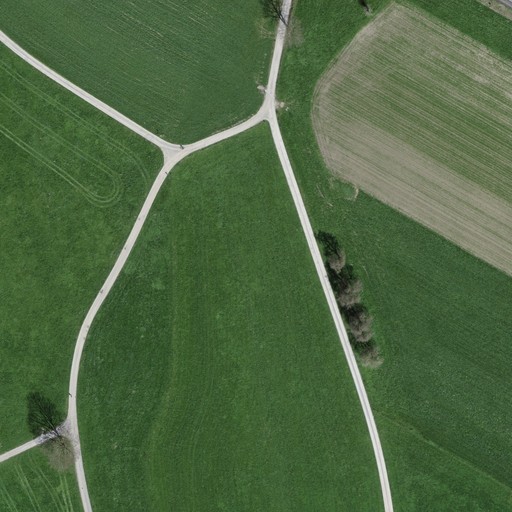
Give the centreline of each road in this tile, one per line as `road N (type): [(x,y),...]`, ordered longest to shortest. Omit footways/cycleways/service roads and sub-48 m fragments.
road 1 (track): [(266,109),(357,378),(389,511)]
road 2 (track): [(174,157),(77,347),(73,423),(88,511)]
road 3 (track): [(0,39),(174,157)]
